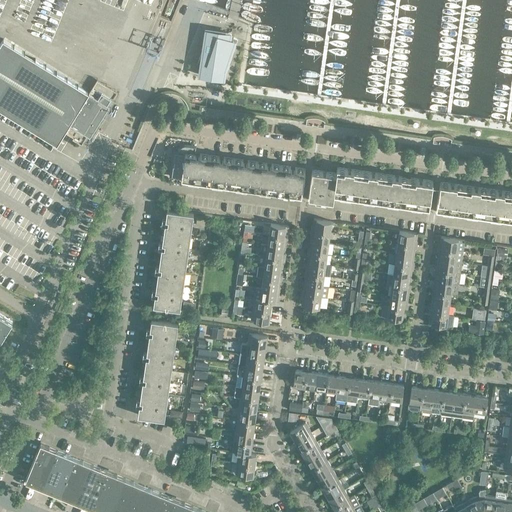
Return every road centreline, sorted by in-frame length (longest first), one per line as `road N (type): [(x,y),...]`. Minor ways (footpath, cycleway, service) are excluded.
road 1 (residential): [(511,178),(151,125)]
road 2 (residential): [(95,446),(120,337),(136,207),(130,180)]
road 3 (residential): [(35,421),(130,180)]
road 4 (residential): [(252,510),(95,446)]
road 5 (residential): [(283,346),(272,444),(295,485)]
road 6 (residential): [(410,365),(283,346)]
